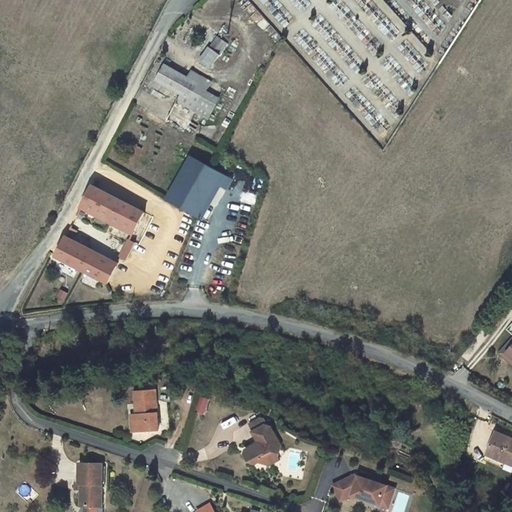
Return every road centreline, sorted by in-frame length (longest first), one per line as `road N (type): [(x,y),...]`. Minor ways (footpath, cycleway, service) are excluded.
road 1 (tertiary): [(511,415),(334,338),(232,314),(167,309),(21,325)]
road 2 (residential): [(21,325),(32,343),(16,389),(24,412),(41,424),(311,511)]
road 3 (unclassified): [(173,0),(0,326)]
road 4 (unknown): [(183,310),(232,197)]
